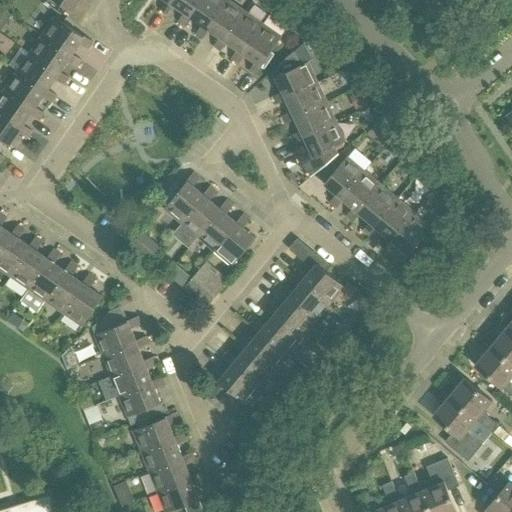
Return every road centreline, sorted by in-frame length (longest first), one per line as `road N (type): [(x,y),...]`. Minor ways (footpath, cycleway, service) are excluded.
road 1 (residential): [(300,220),(268,192),(236,104),(145,44),(126,43)]
road 2 (residential): [(342,511),(322,475),(438,339)]
road 3 (residential): [(202,322),(28,190)]
road 4 (residential): [(438,339),(300,220)]
road 5 (residential): [(28,190),(126,43)]
road 6 (residential): [(221,479),(180,384),(181,355),(202,322)]
road 7 (tertiary): [(449,101),(334,0)]
road 8 (residential): [(202,322),(222,314),(300,220)]
road 9 (tertiary): [(511,214),(449,101)]
